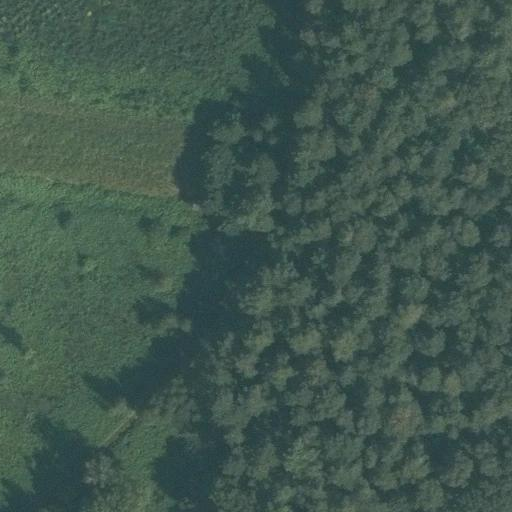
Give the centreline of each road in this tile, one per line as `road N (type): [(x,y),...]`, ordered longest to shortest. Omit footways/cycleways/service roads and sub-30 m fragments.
road 1 (track): [(303,0),(284,163),(242,274),(210,330),(118,439),(24,511)]
road 2 (track): [(401,0),(511,161)]
